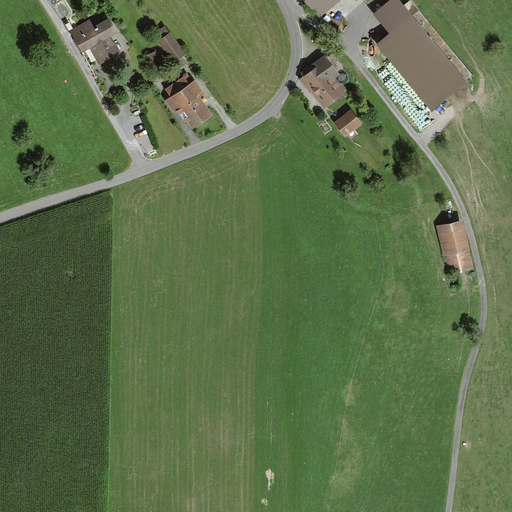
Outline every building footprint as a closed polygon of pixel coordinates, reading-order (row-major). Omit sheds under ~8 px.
[(306,0),(319,14),(335,0),(306,0)] [(432,108),(466,79),(400,0),(387,0),(374,11),(389,29),(376,40),(432,108)] [(90,16),(69,29),(82,51),(89,46),(99,62),(120,50),(110,33),(118,28),(109,14),(94,23),(90,16)] [(174,62),(187,52),(170,30),(169,30),(165,24),(154,32),(158,39),(157,39),(174,62)] [(162,64),(156,50),(145,54),(152,69),(162,64)] [(311,90),(324,107),(346,90),(335,76),(340,71),(338,68),(342,65),(331,51),(327,54),(326,51),(301,71),(303,74),(299,77),(310,91),(311,90)] [(189,81),(184,74),(165,87),(170,95),(165,98),(174,111),(177,109),(186,121),(187,120),(192,126),(212,112),(200,95),(205,91),(195,77),(189,81)] [(363,121),(351,107),(334,121),(346,135),(363,121)] [(463,217),(436,224),(448,273),(475,266),(463,217)]
